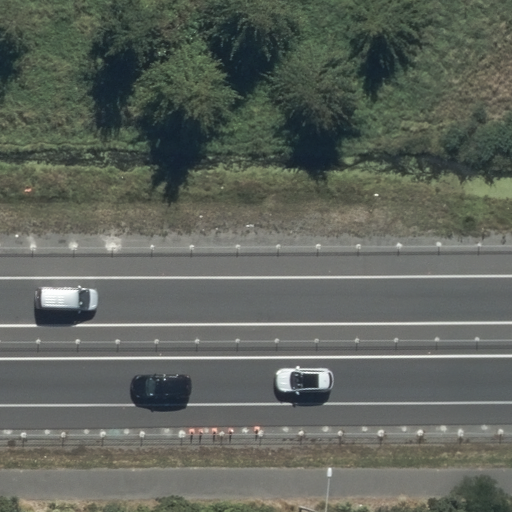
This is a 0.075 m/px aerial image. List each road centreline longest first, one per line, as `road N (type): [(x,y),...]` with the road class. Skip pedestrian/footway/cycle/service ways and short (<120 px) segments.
road 1 (trunk): [(511,378),(0,381)]
road 2 (trunk): [(0,303),(511,301)]
